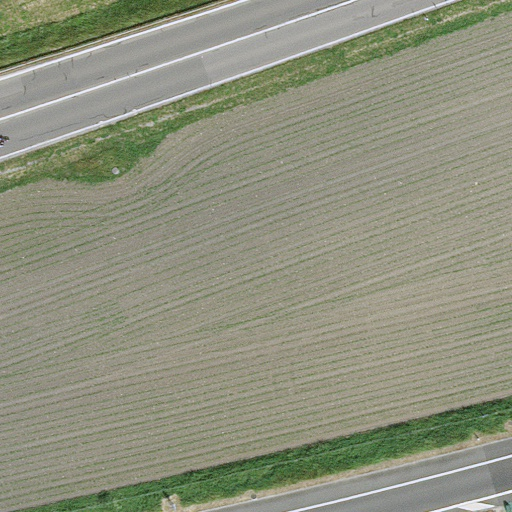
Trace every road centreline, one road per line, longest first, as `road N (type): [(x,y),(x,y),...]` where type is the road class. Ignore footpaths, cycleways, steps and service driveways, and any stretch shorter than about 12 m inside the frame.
road 1 (primary): [(0,116),(342,0)]
road 2 (motorway): [(511,471),(341,511)]
